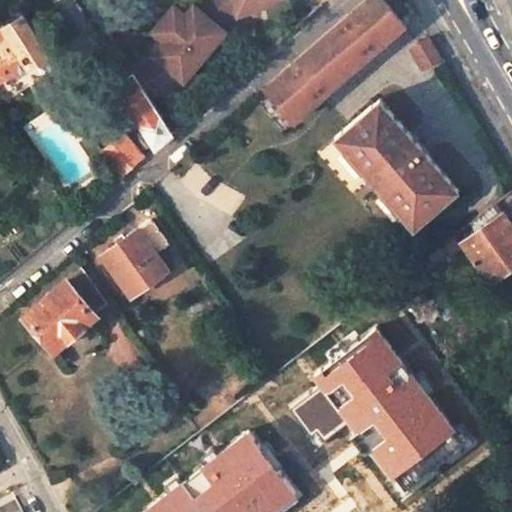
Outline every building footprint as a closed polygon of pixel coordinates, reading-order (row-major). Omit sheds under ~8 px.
[(206,0),(196,9),(217,26),(235,11),(251,5),(250,0),(206,0)] [(403,22),(383,0),(364,0),(264,84),(298,123),(409,28),(403,22)] [(196,9),(193,7),(185,16),(173,7),(151,33),(164,42),(152,56),(154,59),(133,72),(150,99),(180,80),(182,82),(224,31),(217,26),(196,9)] [(47,53),(22,11),(0,24),(0,74),(13,66),(17,72),(47,53)] [(419,41),(406,55),(422,69),(439,55),(427,35),(417,39),(419,41)] [(113,82),(151,140),(147,143),(150,149),(171,132),(150,99),(133,72),(132,70),(113,82)] [(463,194),(384,102),(339,141),(418,232),(463,194)] [(129,136),(108,153),(123,173),(144,155),(129,136)] [(472,229),(500,208),(494,201),(466,223),(472,229)] [(489,280),(511,263),(511,224),(500,208),(472,229),(466,223),(425,255),(431,263),(459,241),(489,280)] [(148,216),(99,249),(127,291),(165,267),(153,249),(165,242),(148,216)] [(425,255),(408,268),(414,277),(431,263),(425,255)] [(105,301),(79,264),(24,312),(54,346),(105,301)] [(376,322),(315,369),(396,473),(457,426),(376,322)] [(276,511),(300,494),(248,427),(137,511),(276,511)]
